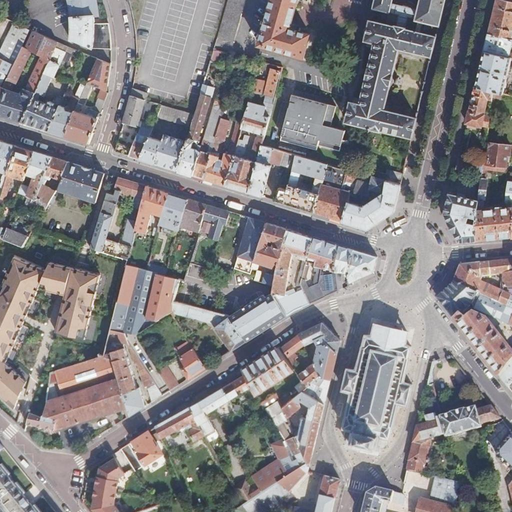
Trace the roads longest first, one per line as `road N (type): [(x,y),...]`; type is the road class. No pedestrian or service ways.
road 1 (residential): [(52,481),(292,322),(359,297)]
road 2 (residential): [(395,248),(98,159)]
road 3 (unclassified): [(415,236),(472,0)]
road 4 (unclassified): [(359,297),(328,428),(357,477)]
road 5 (unclassified): [(357,477),(403,447),(434,321)]
road 6 (unknown): [(241,50),(333,79),(351,50),(364,0)]
road 7 (residential): [(98,159),(118,89),(112,0)]
road 8 (residential): [(511,415),(434,321)]
